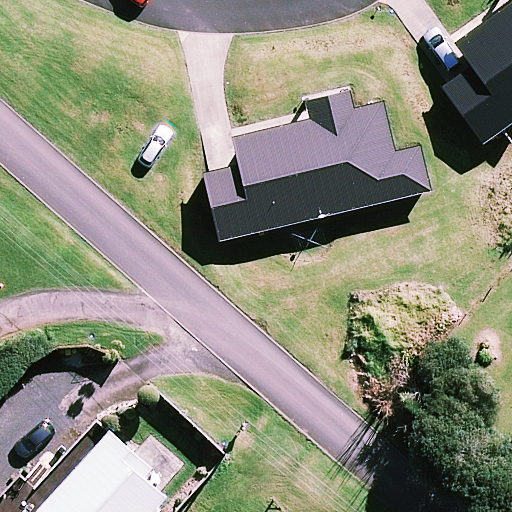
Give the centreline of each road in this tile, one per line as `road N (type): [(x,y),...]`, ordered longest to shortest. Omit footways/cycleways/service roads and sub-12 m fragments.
road 1 (residential): [(427,511),(0,123)]
road 2 (residential): [(149,0),(244,11),(319,0)]
